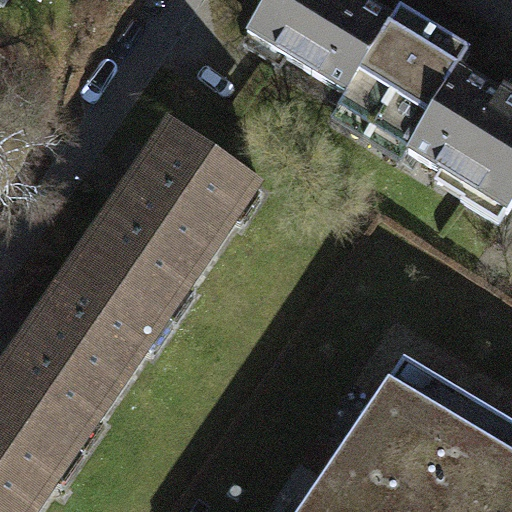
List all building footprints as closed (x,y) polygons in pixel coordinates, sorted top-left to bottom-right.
[(268,0),(249,31),(383,114),(431,31),(402,12),(394,23),(358,0),(268,0)] [(500,228),(511,207),(511,92),(504,88),(500,97),(459,73),(470,53),(431,31),(383,114),(417,134),(406,153),(468,189),(460,204),(500,228)] [(75,270),(157,325),(249,188),(167,134),(75,270)] [(0,382),(0,404),(72,453),(157,325),(75,270),(0,382)] [(300,511),(511,511),(511,429),(403,361),(300,511)] [(0,511),(32,511),(72,453),(0,404),(0,511)]
